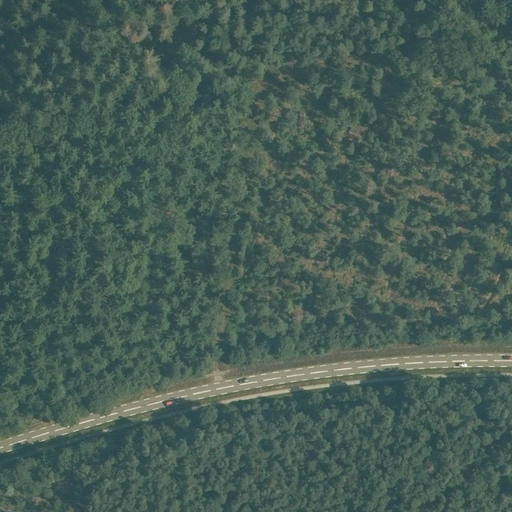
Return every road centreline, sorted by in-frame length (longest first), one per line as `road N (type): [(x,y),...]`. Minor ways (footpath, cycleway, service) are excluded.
road 1 (track): [(487,24),(257,84),(220,388)]
road 2 (secondary): [(0,449),(292,375),(511,361)]
